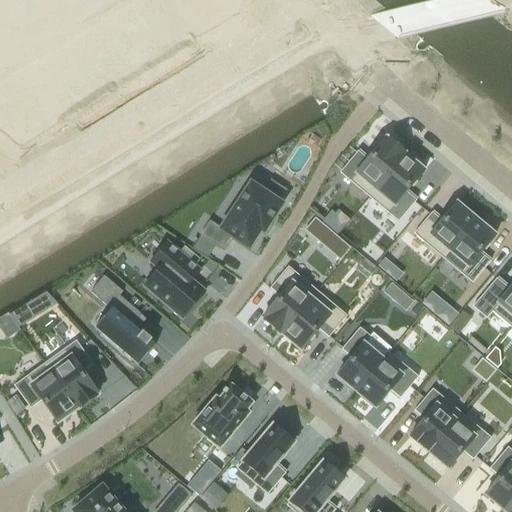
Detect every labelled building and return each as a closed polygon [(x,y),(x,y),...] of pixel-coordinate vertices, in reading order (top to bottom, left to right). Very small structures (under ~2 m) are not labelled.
[(170,0),(174,5),(182,0),(185,0),(202,28),(225,14),(216,0),(170,0)] [(135,18),(114,31),(138,71),(160,58),(145,34),(156,27),(141,3),(130,10),(135,18)] [(88,36),(76,42),(91,67),(102,60),(117,84),(138,71),(114,31),(93,44),(88,36)] [(45,68),(24,81),(49,121),(70,108),(55,84),(67,77),(52,53),(40,60),(45,68)] [(0,88),(0,114),(1,117),(13,110),(28,134),(49,121),(24,81),(3,94),(0,88)] [(357,152),(339,173),(368,198),(404,155),(385,139),(367,161),(357,152)] [(404,155),(368,198),(397,222),(415,201),(405,193),(423,171),(404,155)] [(209,222),(200,235),(223,251),(231,238),(248,249),(259,232),(262,234),(281,205),(277,203),(285,191),(270,181),(262,192),(249,184),(220,229),(209,222)] [(430,213),(413,235),(442,259),(474,220),(455,204),(441,222),(430,213)] [(474,220),(442,259),(471,284),(489,262),(479,254),(494,236),(474,220)] [(157,270),(143,287),(181,319),(204,292),(191,281),(200,271),(167,243),(149,263),(157,270)] [(279,297),(261,319),(280,335),(316,292),(287,268),(269,289),(279,297)] [(495,279),(471,308),(485,319),(491,312),(510,328),(511,324),(511,285),(508,290),(495,279)] [(316,292),(280,335),(299,351),(317,330),(327,338),(345,317),(316,292)] [(94,328),(93,330),(136,367),(138,365),(136,364),(152,346),(153,347),(154,346),(130,325),(139,314),(118,296),(107,308),(113,312),(97,331),(94,328)] [(350,359),(336,376),(355,392),(381,360),(363,345),(369,337),(358,329),(340,350),(350,359)] [(75,342),(44,364),(77,409),(97,395),(81,372),(91,364),(75,342)] [(381,360),(355,392),(374,408),(389,391),(399,399),(417,378),(387,352),(381,360)] [(44,364),(13,387),(30,409),(40,401),(56,424),(77,409),(44,364)] [(214,399),(191,426),(218,449),(248,414),(245,411),(251,404),(230,386),(225,391),(224,390),(221,393),(223,394),(217,401),(214,399)] [(423,420),(408,437),(428,453),(460,414),(431,390),(413,411),(423,420)] [(460,414),(428,453),(447,469),(461,452),(471,460),(489,439),(460,414)] [(271,427),(235,469),(266,495),(284,474),(274,465),(292,444),(271,427)] [(498,478),(484,495),(503,511),(511,500),(511,452),(506,448),(488,469),(498,478)] [(321,463),(285,506),(292,511),(332,511),(334,510),(324,502),(342,481),(339,478),(342,475),(327,462),(324,466),(321,463)] [(122,511),(101,487),(72,511),(71,511),(134,511),(132,508),(127,511),(122,511)] [(511,511),(511,500),(503,511),(511,511)]
